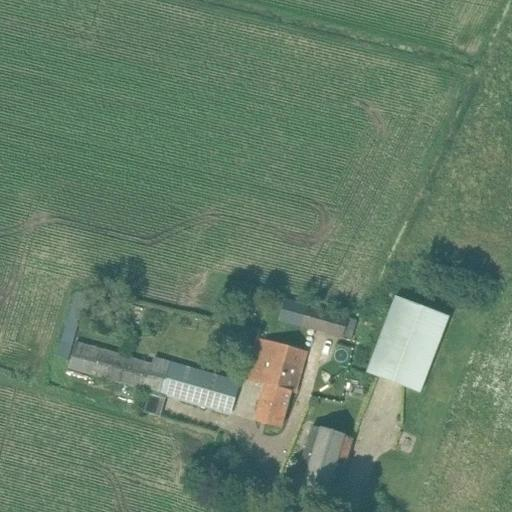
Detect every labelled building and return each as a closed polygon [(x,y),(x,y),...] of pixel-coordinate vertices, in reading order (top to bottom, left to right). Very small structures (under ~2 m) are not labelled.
[(366,373),(421,394),(450,317),(395,296),(366,373)] [(348,318),(285,300),(279,320),(342,338),(348,318)] [(306,350),(257,337),(246,379),(265,384),(255,421),(280,428),(290,392),(294,393),(306,350)] [(68,369),(149,391),(144,411),(160,415),(165,396),(230,414),(239,382),(154,358),(153,362),(76,341),(68,369)] [(311,427),(312,428),(291,496),(331,508),(352,440),(353,440),(353,439),(312,426),(311,427)]
